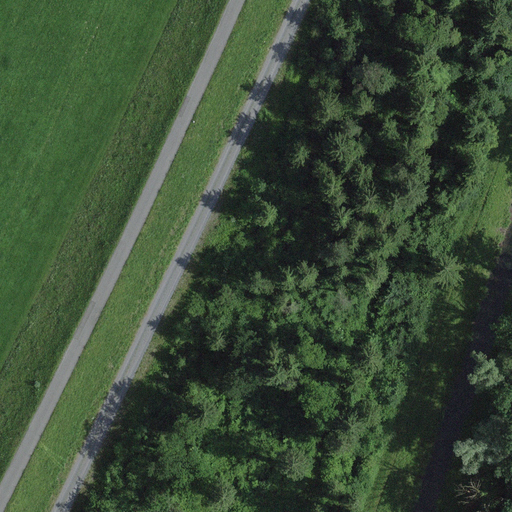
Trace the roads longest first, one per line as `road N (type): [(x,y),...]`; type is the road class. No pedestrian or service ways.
road 1 (track): [(242,0),(0,511)]
road 2 (track): [(64,511),(305,0)]
